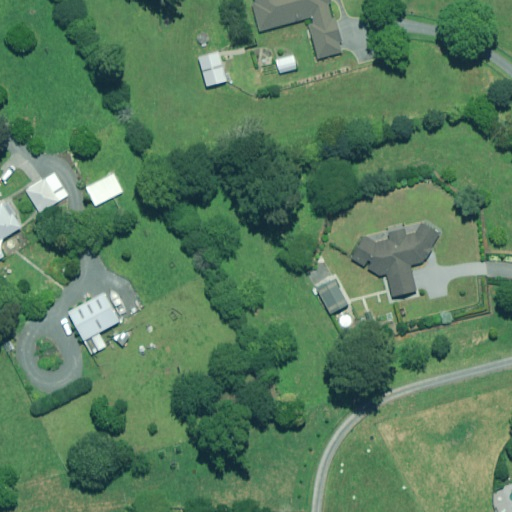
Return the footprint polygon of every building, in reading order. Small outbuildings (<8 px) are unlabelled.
[(256,0),(256,1),(253,2),(260,32),(309,20),(319,60),(346,53),(333,0),(256,0)] [(227,82),(220,54),(200,59),(207,87),(227,82)] [(69,196),(56,174),(27,192),(41,213),(69,196)] [(114,197),(105,181),(88,190),(96,206),(114,197)] [(0,241),(23,228),(7,202),(0,205),(0,257),(5,254),(0,245),(0,241)] [(441,233),(424,223),(415,238),(404,231),(391,234),(389,241),(375,243),(367,238),(354,260),(381,276),(388,275),(394,298),(416,292),(413,266),(424,263),(441,233)] [(350,305),(336,278),(317,288),(331,315),(350,305)] [(120,322),(105,294),(70,313),(92,355),(107,347),(100,333),(120,322)] [(354,324),(348,315),(338,320),(344,330),(354,324)]
